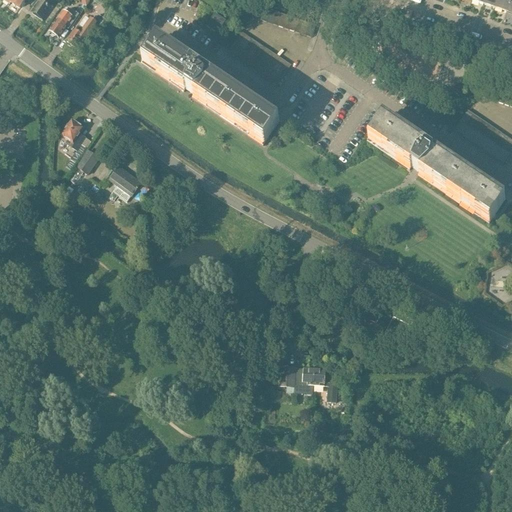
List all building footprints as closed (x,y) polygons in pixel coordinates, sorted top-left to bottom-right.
[(20,9),(26,0),(3,0),(2,1),(9,6),(11,4),(15,7),(15,6),(20,9)] [(45,20),(56,4),(50,0),(39,0),(31,11),(45,20)] [(495,9),(498,0),(485,0),(484,5),(495,9)] [(507,13),(511,0),(498,0),(495,9),(507,13)] [(261,22),(265,9),(259,7),(252,19),(261,22)] [(266,24),(271,11),(265,9),(261,22),(266,24)] [(57,22),(50,33),(51,34),(51,35),(54,37),(55,36),(58,39),(66,28),(69,30),(78,17),(70,11),(68,15),(63,12),(56,22),(57,22)] [(272,26),(276,13),(271,11),(266,24),(272,26)] [(277,27),(282,15),(276,13),(272,26),(277,27)] [(217,34),(225,22),(215,15),(207,27),(217,34)] [(283,29),(287,17),(282,15),(277,27),(283,29)] [(84,44),(94,31),(99,34),(107,22),(98,16),(94,23),(90,20),(82,30),(78,27),(66,43),(67,44),(68,45),(70,47),(71,47),(75,50),(81,42),(84,44)] [(288,31),(293,19),(287,17),(283,29),(288,31)] [(294,33),(298,21),(293,19),(288,31),(294,33)] [(300,35),(304,23),(298,21),(294,33),(300,35)] [(305,37),(309,25),(304,23),(300,35),(305,37)] [(311,39),(316,27),(309,25),(305,37),(311,39)] [(240,47),(246,37),(241,33),(234,44),(240,47)] [(244,50),(251,40),(246,37),(240,47),(244,50)] [(279,123),(223,85),(208,75),(209,73),(202,69),(201,70),(157,40),(141,64),(263,147),(279,123)] [(249,54),(256,43),(251,40),(244,50),(249,54)] [(254,57),(261,47),(256,43),(249,54),(254,57)] [(232,58),(240,47),(234,44),(229,51),(227,54),(232,58)] [(237,61),(244,50),(240,47),(232,58),(237,61)] [(259,60),(266,50),(261,47),(254,57),(259,60)] [(242,64),(249,54),(244,50),(237,61),(242,64)] [(264,63),(271,53),(266,50),(259,60),(264,63)] [(269,67),(276,57),(271,53),(264,63),(269,67)] [(247,68),(254,57),(249,54),(242,64),(247,68)] [(252,71),(259,60),(254,57),(247,68),(252,71)] [(274,70),(281,60),(276,57),(269,67),(274,70)] [(257,74),(264,63),(259,60),(252,71),(257,74)] [(279,73),(285,63),(281,60),(274,70),(279,73)] [(262,77),(269,67),(264,63),(257,74),(262,77)] [(284,77),(291,67),(285,63),(279,73),(284,77)] [(267,81),(274,70),(269,67),(262,77),(267,81)] [(272,84),(279,73),(274,70),(267,81),(272,84)] [(277,87),(284,77),(279,73),(272,84),(277,87)] [(487,100),(491,87),(485,85),(478,96),(487,100)] [(492,101),(496,89),(491,87),(487,100),(492,101)] [(498,103),(502,91),(496,89),(492,101),(498,103)] [(503,105),(508,93),(502,91),(498,103),(503,105)] [(509,107),(511,97),(511,94),(508,93),(503,105),(509,107)] [(466,125),(473,115),(468,111),(460,122),(466,125)] [(471,128),(478,118),(473,115),(466,125),(471,128)] [(506,201),(449,163),(435,153),(436,152),(428,147),(428,148),(383,118),(367,143),(489,225),(506,201)] [(475,132),(482,121),(478,118),(471,128),(475,132)] [(480,135),(487,125),(482,121),(475,132),(480,135)] [(85,139),(80,135),(83,130),(72,122),(62,137),(68,142),(66,145),(76,152),(85,139)] [(459,135),(466,125),(460,122),(453,132),(459,135)] [(463,139),(471,128),(466,125),(459,135),(463,139)] [(485,138),(492,128),(487,125),(480,135),(485,138)] [(468,142),(475,132),(471,128),(463,139),(468,142)] [(490,142),(497,131),(492,128),(485,138),(490,142)] [(495,145),(502,134),(497,131),(490,142),(495,145)] [(473,145),(480,135),(475,132),(468,142),(473,145)] [(500,148),(507,138),(502,134),(495,145),(500,148)] [(478,149),(485,138),(480,135),(473,145),(478,149)] [(483,152),(490,142),(485,138),(478,149),(483,152)] [(505,151),(511,141),(507,138),(500,148),(505,151)] [(488,155),(495,145),(490,142),(483,152),(488,155)] [(493,159),(500,148),(495,145),(488,155),(493,159)] [(498,162),(505,151),(500,148),(493,159),(498,162)] [(503,165),(510,155),(505,151),(498,162),(503,165)] [(89,172),(99,160),(88,152),(79,164),(80,165),(72,176),(77,181),(86,169),(89,172)] [(73,157),(68,164),(74,168),(74,167),(79,160),(75,158),(73,157)] [(127,204),(141,185),(119,169),(110,181),(118,187),(113,194),(127,204)] [(376,325),(385,308),(378,305),(369,321),(376,325)] [(402,343),(413,323),(395,314),(385,334),(402,343)] [(313,387),(314,371),(280,369),(279,388),(297,389),(296,395),(312,396),(313,387)] [(336,404),(337,384),(333,383),(333,378),(325,377),(325,371),(314,371),(313,387),(328,388),(327,403),(336,404)]
